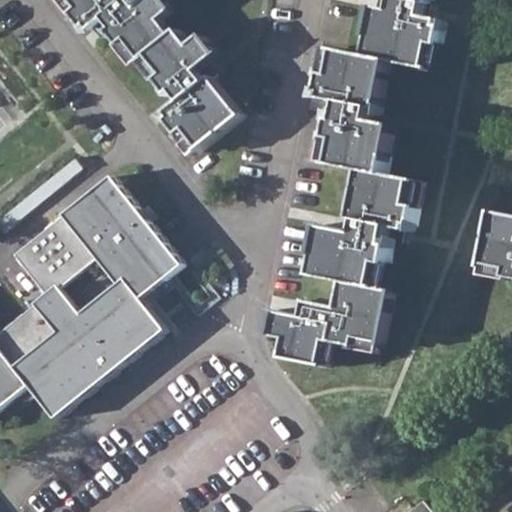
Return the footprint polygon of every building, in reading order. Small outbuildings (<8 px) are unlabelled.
[(189,131),(204,151),(245,119),(215,80),(217,78),(208,67),(221,57),(206,38),(194,47),(182,31),(175,37),(164,22),(175,13),(164,0),(152,0),(141,9),(134,0),(73,0),(81,10),(74,15),(84,28),(88,24),(93,30),(100,24),(109,35),(113,33),(124,47),(131,41),(146,60),(152,55),(167,75),(162,80),(174,96),(176,94),(184,105),(171,116),(174,120),(170,123),(181,137),(189,131)] [(291,338),(287,358),(323,366),(329,340),(359,346),(361,337),(386,343),(396,291),(379,288),(384,262),(391,264),(395,247),(391,246),(392,240),(400,242),(403,228),(413,230),(414,225),(417,225),(421,209),(412,207),(417,182),(388,176),(398,128),(375,123),(378,110),(383,111),(393,63),(430,71),(436,45),(443,46),(447,28),(442,27),(443,21),(425,18),(429,0),(432,0),(434,0),(433,0),(386,0),(385,10),(379,8),(373,37),(375,37),(371,58),(341,52),(336,76),(328,75),(324,93),(329,94),(328,99),(336,101),(333,115),(343,117),(342,123),(338,122),(334,139),(343,140),(338,166),(367,172),(357,220),(362,221),(359,234),(327,227),(321,256),(323,256),(319,276),(349,282),(343,309),(312,302),(309,317),(280,312),(275,335),(291,338)] [(18,260),(47,296),(0,333),(0,412),(32,387),(58,420),(168,334),(142,302),(186,268),(115,181),(18,260)] [(511,219),(498,216),(488,266),(511,271),(511,272),(511,279),(511,219)] [(279,309),(309,312),(310,300),(280,296),(279,309)]
